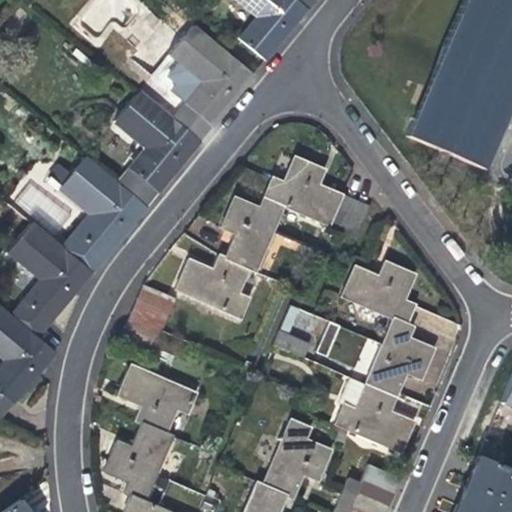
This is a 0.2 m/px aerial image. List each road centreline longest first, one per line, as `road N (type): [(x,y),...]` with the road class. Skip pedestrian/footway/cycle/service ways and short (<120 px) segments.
road 1 (residential): [(279,63),(112,266),(74,333),(56,400),(55,466),(66,511)]
road 2 (residential): [(279,63),(320,93),(492,317)]
road 3 (residential): [(403,511),(492,317)]
